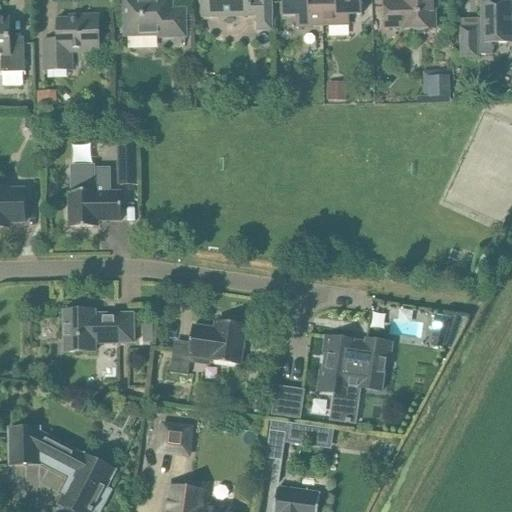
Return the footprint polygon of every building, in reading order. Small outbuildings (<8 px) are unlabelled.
[(185,40),(185,31),(185,11),(172,11),(171,0),(124,0),(125,39),(185,40)] [(273,32),(273,15),(272,0),(202,0),(202,19),(257,18),(258,33),(273,32)] [(322,0),(283,0),(283,17),(296,17),(296,27),(323,26),(322,0)] [(362,15),(361,0),(322,0),(323,26),(349,26),(349,16),(362,15)] [(435,30),(435,11),(434,0),(402,0),(402,1),(384,1),(385,29),(403,29),(403,31),(435,30)] [(511,43),(511,23),(511,3),(482,4),(483,30),(477,30),(477,29),(461,29),(462,49),(462,58),(477,57),(477,56),(493,56),(493,44),(511,43)] [(100,54),(100,37),(99,17),(78,17),(78,21),(57,21),(58,41),(43,41),(44,61),(44,72),(72,72),(72,54),(100,54)] [(10,20),(0,20),(0,57),(1,58),(1,74),(3,74),(4,85),(6,88),(21,87),(23,84),(23,74),(25,74),(24,45),(10,45),(10,20)] [(433,79),(434,98),(452,98),(451,78),(433,79)] [(329,83),(329,101),(348,100),(348,83),(329,83)] [(57,91),(37,92),(37,106),(57,106),(57,91)] [(137,150),(118,151),(118,154),(119,180),(119,187),(138,187),(137,150)] [(71,193),(69,193),(70,228),(98,228),(98,222),(122,221),(121,193),(111,194),(111,169),(96,169),(96,166),(71,166),(71,193)] [(25,224),(24,191),(9,191),(9,190),(0,189),(0,229),(10,229),(10,224),(25,224)] [(474,274),(484,278),(493,255),(482,251),(474,274)] [(95,312),(64,312),(65,353),(95,353),(95,345),(134,344),(133,315),(95,316),(95,312)] [(461,319),(443,316),(440,333),(459,335),(461,319)] [(189,358),(190,358),(210,361),(210,362),(241,367),(246,327),(216,322),(215,330),(193,327),(189,358)] [(153,323),(143,323),(143,344),(153,343),(153,323)] [(354,342),(325,337),(323,353),(326,353),(323,372),(321,372),(318,392),(333,395),(330,418),(347,421),(347,423),(351,424),(351,422),(356,422),(360,390),(382,393),(386,360),(390,360),(393,345),(366,341),(366,344),(354,342)] [(189,364),(172,361),(170,374),(188,376),(189,364)] [(276,388),(273,413),(289,416),(292,390),(276,388)] [(193,427),(162,424),(159,454),(190,457),(193,427)] [(292,425),(290,440),(306,443),(310,443),(328,446),(330,430),(292,425)] [(84,457),(39,434),(39,429),(10,429),(11,467),(40,467),(40,464),(69,479),(61,495),(64,496),(61,503),(74,509),(72,511),(93,511),(94,511),(101,511),(112,492),(106,489),(115,471),(85,455),(84,457)] [(286,434),(270,431),(266,460),(282,462),(286,434)] [(183,488),(169,484),(165,511),(229,511),(230,510),(201,506),(203,493),(194,491),(193,489),(193,488),(191,487),(190,487),(189,486),(187,486),(186,486),(185,487),(183,488)] [(318,511),(321,495),(278,489),(274,511),(318,511)]
